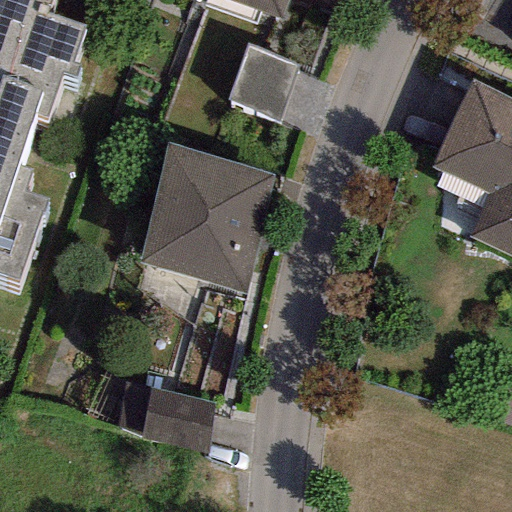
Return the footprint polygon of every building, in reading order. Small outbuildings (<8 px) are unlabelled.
[(51,0),(0,0),(0,277),(17,283),(46,199),(22,191),(29,172),(16,167),(33,118),(45,122),(61,75),(74,80),(79,65),(70,62),(82,26),(46,14),(51,0)] [(330,0),(206,0),(203,8),(253,25),(258,11),(281,19),(287,0),(328,0),(330,0)] [(298,68),(247,48),(225,102),(276,122),(298,68)] [(511,100),(470,81),(430,167),(488,193),(465,241),(511,262),(511,100)] [(270,173),(168,146),(137,262),(238,290),(270,173)] [(216,409),(146,395),(136,441),(207,456),(216,409)]
